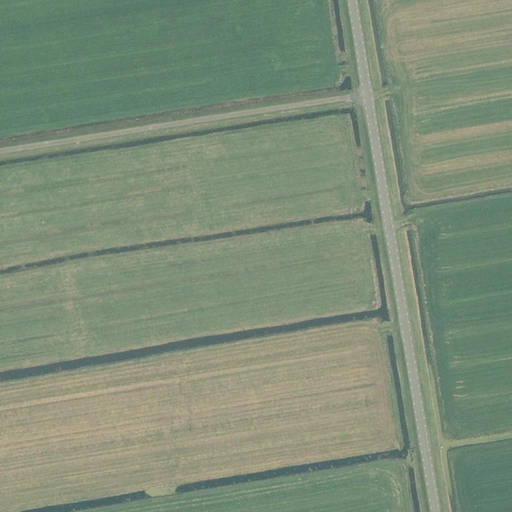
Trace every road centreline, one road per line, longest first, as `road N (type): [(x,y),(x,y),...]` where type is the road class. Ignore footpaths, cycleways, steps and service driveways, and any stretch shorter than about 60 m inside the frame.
road 1 (unclassified): [(434,511),(367,95)]
road 2 (unclassified): [(0,153),(367,95)]
